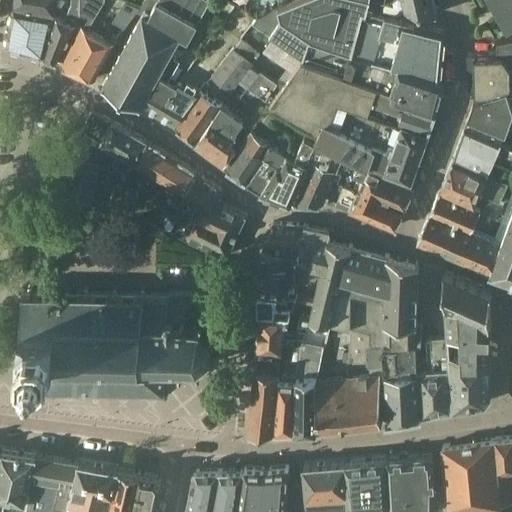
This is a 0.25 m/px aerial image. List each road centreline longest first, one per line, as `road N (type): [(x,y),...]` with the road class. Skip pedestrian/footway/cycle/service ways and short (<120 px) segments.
road 1 (residential): [(0,59),(59,75),(258,211)]
road 2 (residential): [(228,453),(258,211)]
road 3 (residential): [(0,424),(182,450)]
road 4 (residential): [(352,444),(511,418)]
road 5 (residential): [(352,444),(228,453)]
